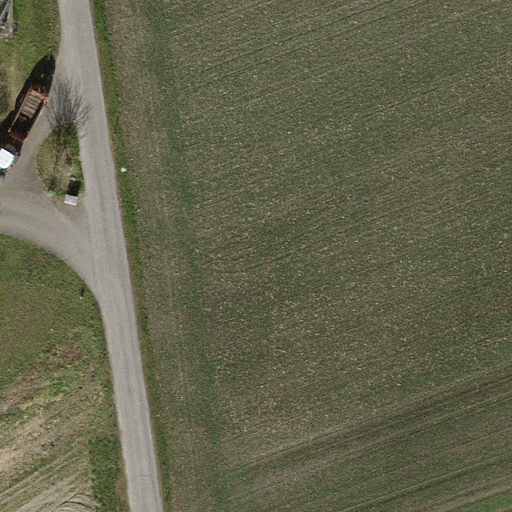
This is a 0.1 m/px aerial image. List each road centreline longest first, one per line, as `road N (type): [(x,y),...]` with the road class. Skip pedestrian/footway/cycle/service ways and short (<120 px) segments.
road 1 (track): [(150,511),(74,0)]
road 2 (track): [(0,192),(84,72)]
road 3 (track): [(0,198),(111,269)]
